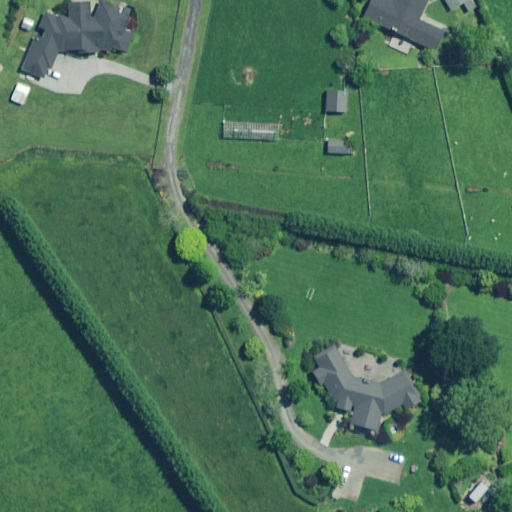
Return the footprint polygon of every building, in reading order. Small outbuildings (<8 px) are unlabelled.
[(59,18),(46,13),(23,70),(47,81),(60,51),(82,50),(82,54),(98,54),(98,50),(103,50),(111,54),(114,48),(124,53),(133,36),(122,31),(131,13),(104,0),(102,0),(94,18),(90,18),(89,2),(68,2),(68,18),(59,18)] [(386,0),(371,0),(363,19),(396,34),(390,48),(406,55),(412,41),(434,52),(443,32),(418,21),(428,0),(392,0),(391,2),(386,0)] [(467,14),(476,8),(470,0),(442,0),(450,11),(461,4),(467,14)] [(29,88),(17,83),(10,101),(22,106),(29,88)] [(347,92),(326,91),(325,112),(346,113),(347,92)] [(280,126),(224,123),(223,138),(279,141),(280,126)] [(346,142),(328,140),(327,153),(344,155),(346,142)] [(353,413),(350,425),(376,432),(380,414),(401,404),(404,411),(419,403),(404,372),(379,384),(353,378),(336,345),(313,357),(319,367),(311,371),(320,387),(327,383),(337,402),(335,408),(353,413)]
